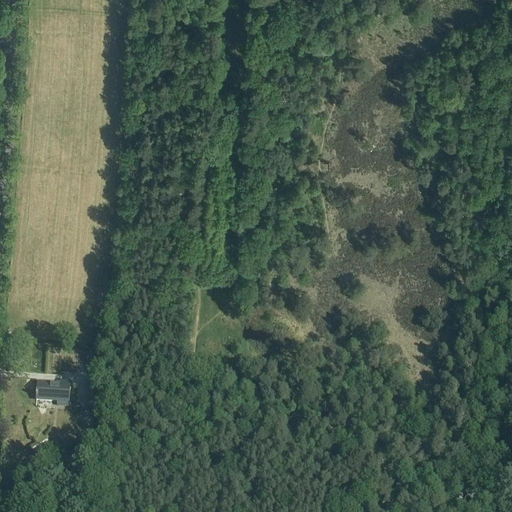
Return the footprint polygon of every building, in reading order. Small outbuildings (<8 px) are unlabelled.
[(96,352),(89,352),(87,373),(95,374),(96,352)] [(74,384),(87,384),(87,375),(75,375),(74,384)] [(60,385),(38,384),(37,400),(58,402),(57,406),(69,407),(71,382),(61,381),(60,385)] [(86,405),(97,405),(97,397),(86,397),(86,405)] [(39,460),(57,453),(51,437),(33,445),(39,460)]
